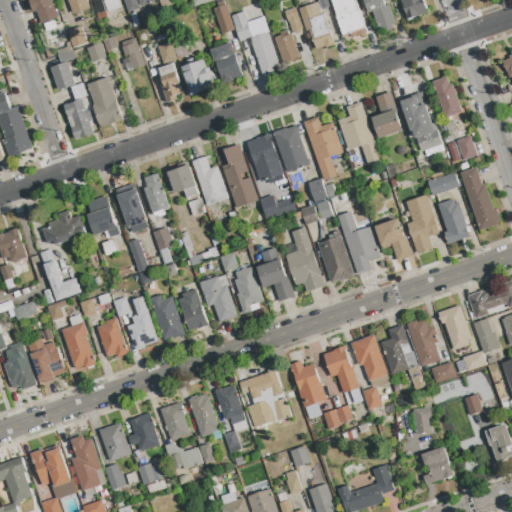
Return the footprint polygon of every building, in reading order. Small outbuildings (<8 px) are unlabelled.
[(53,0),(60,17),(41,24),(37,11),(35,12),(31,0),(53,0)] [(68,0),(87,0),(90,8),(73,14),(68,0)] [(94,0),(91,1),(95,13),(105,10),(105,13),(120,8),(117,0),(94,0)] [(137,0),(140,8),(139,9),(128,13),(123,0),(155,0),(156,1),(140,7),(137,0)] [(317,0),(327,0),(330,6),(321,9),(317,0)] [(351,33),(343,36),(337,17),(337,16),(331,0),(355,0),(367,33),(353,38),(351,33)] [(379,30),(373,12),(369,13),(364,0),(390,0),(384,2),(386,8),(390,6),(396,25),(379,30)] [(408,20),(400,0),(422,0),(427,13),(408,20)] [(222,35),(213,9),(218,8),(217,3),(223,1),(225,5),(234,31),(222,35)] [(327,48),(326,46),(321,48),(320,45),(315,47),(309,30),(307,31),(299,10),(318,3),(322,15),(325,14),(336,45),(327,48)] [(293,33),(289,22),(288,23),(284,12),(295,9),(303,29),(293,33)] [(240,41),(231,17),(244,12),(253,37),(240,41)] [(134,28),(131,17),(136,16),(139,26),(134,28)] [(72,49),(67,32),(82,27),(88,44),(72,49)] [(141,44),(136,33),(144,30),(148,42),(141,44)] [(284,65),(275,38),(281,36),(280,34),(287,31),(288,36),(292,35),(300,58),(292,61),(292,62),(284,65)] [(263,75),(250,39),(268,33),(279,66),(273,68),(274,72),(263,75)] [(107,52),(103,41),(113,37),(117,48),(107,52)] [(178,59),(171,41),(182,37),(188,56),(178,59)] [(134,70),(131,63),(129,63),(127,59),(130,58),(129,55),(125,57),(122,48),(123,48),(122,44),(135,39),(138,48),(139,48),(145,66),(134,70)] [(102,43),(106,58),(93,62),(88,48),(102,43)] [(163,64),(157,47),(171,43),(177,60),(163,64)] [(223,85),(211,51),(231,44),(242,78),(223,85)] [(59,56),(72,52),(70,46),(57,50),(59,56)] [(511,77),(509,78),(507,71),(506,72),(502,62),(510,60),(509,57),(511,55),(511,53),(511,52),(511,51),(511,77)] [(61,63),(59,56),(72,52),(75,59),(61,63)] [(191,96),(182,68),(204,60),(207,69),(209,68),(216,88),(191,96)] [(59,91),(51,69),(68,63),(75,86),(59,91)] [(167,103),(160,82),(163,81),(159,69),(173,65),(182,93),(175,96),(176,100),(167,103)] [(119,112),(122,121),(101,128),(94,107),(95,106),(88,85),(109,78),(120,111),(119,112)] [(445,118),(433,83),(447,78),(449,85),(452,84),(462,113),(445,118)] [(130,81),(132,91),(126,93),(123,82),(130,81)] [(75,100),(71,88),(83,84),(87,96),(75,100)] [(434,130),(439,129),(444,144),(421,152),(414,130),(411,131),(401,101),(413,97),(413,95),(422,92),(434,130)] [(9,158),(3,141),(5,140),(0,125),(0,94),(5,93),(11,109),(17,107),(33,150),(9,158)] [(379,139),(372,119),(381,116),(376,98),(390,93),(402,131),(379,139)] [(76,140),(72,128),(76,127),(72,117),(68,118),(64,106),(77,102),(76,101),(82,99),(87,112),(89,111),(92,120),(89,121),(94,135),(89,136),(76,140)] [(348,152),(338,121),(350,117),(346,108),(361,103),(381,162),(368,166),(361,147),(348,152)] [(323,182),(304,123),(318,118),(321,127),(333,123),(343,153),(330,158),(336,177),(323,182)] [(287,174),(273,134),(287,129),(287,130),(296,127),(310,166),(287,174)] [(260,183),(247,144),(257,140),(256,139),(270,135),(284,179),(270,184),(268,180),(260,183)] [(463,160),(457,142),(471,137),(477,156),(463,160)] [(236,209),(222,167),(230,165),(224,150),(239,145),(258,202),(236,209)] [(207,206),(192,162),(209,156),(210,158),(206,159),(210,169),(217,167),(228,199),(207,206)] [(187,199),(184,191),(175,194),(168,173),(190,166),(197,186),(195,187),(198,195),(187,199)] [(481,231),(461,174),(476,169),(482,186),(485,185),(494,211),(496,210),(500,222),(498,222),(499,225),(481,231)] [(152,215),(143,189),(147,188),(144,179),(158,174),(169,209),(152,215)] [(432,196),(428,183),(455,174),(460,187),(432,196)] [(315,204),(308,184),(321,180),(323,187),(332,184),(336,196),(315,204)] [(129,228),(118,196),(136,190),(147,222),(129,228)] [(274,200),(279,216),(296,210),(290,194),(274,200)] [(267,220),(260,201),(273,196),(274,200),(279,216),(267,220)] [(417,255),(407,224),(413,222),(406,203),(426,196),(439,234),(429,237),(433,249),(417,255)] [(95,236),(88,216),(92,215),(88,204),(106,197),(117,229),(95,236)] [(449,245),(445,233),(448,232),(438,206),(453,201),(455,205),(458,203),(470,238),(449,245)] [(306,226),(301,211),(314,207),(319,221),(306,226)] [(56,246),(55,243),(51,245),(51,242),(47,243),(43,230),(50,228),(49,224),(60,220),(59,216),(69,212),(72,220),(80,217),(86,235),(56,246)] [(294,214),(300,212),(302,218),(296,220),(294,214)] [(338,217),(351,213),(357,231),(370,227),(380,257),(369,261),(372,271),(358,276),(338,217)] [(397,262),(391,244),(382,248),(375,227),(398,220),(404,238),(406,238),(412,257),(397,262)] [(163,265),(153,233),(167,228),(173,246),(168,248),(172,262),(163,265)] [(307,293),(304,284),(296,287),(286,257),(288,256),(285,246),(295,243),(292,233),(305,228),(325,287),(307,293)] [(12,263),(10,258),(3,260),(0,251),(0,235),(3,234),(4,235),(10,233),(9,232),(17,229),(27,258),(12,263)] [(331,284),(318,244),(335,239),(333,233),(339,231),(354,277),(340,282),(340,281),(331,284)] [(185,249),(180,234),(187,232),(192,246),(185,249)] [(106,257),(101,244),(114,240),(118,253),(106,257)] [(139,273),(129,243),(138,240),(149,270),(139,273)] [(208,250),(218,246),(221,255),(211,258),(208,250)] [(287,281),(289,280),(295,297),(280,302),(274,286),(264,289),(257,268),(265,266),(261,253),(276,248),(287,281)] [(57,301),(40,254),(51,250),(63,284),(75,279),(80,293),(57,301)] [(191,266),(187,254),(194,252),(195,257),(209,252),(211,260),(191,266)] [(224,272),(220,259),(233,254),(238,268),(224,272)] [(7,290),(0,268),(9,265),(14,278),(10,280),(13,288),(7,290)] [(169,278),(166,267),(173,265),(177,275),(169,278)] [(244,315),(237,296),(240,295),(235,281),(238,280),(236,274),(242,272),(241,271),(246,269),(247,270),(252,268),(263,302),(258,304),(260,309),(244,315)] [(142,285),(139,274),(153,270),(156,280),(142,285)] [(227,288),(237,317),(220,323),(213,305),(208,307),(199,284),(218,277),(218,278),(225,276),(229,287),(227,288)] [(476,320),(468,297),(487,290),(488,293),(501,289),(500,286),(511,281),(511,307),(509,309),(507,304),(488,311),(489,315),(476,320)] [(49,290),(53,303),(48,304),(44,292),(49,290)] [(189,331),(178,301),(183,299),(182,295),(196,290),(208,326),(198,330),(198,329),(189,331)] [(85,318),(80,304),(108,294),(113,309),(85,318)] [(164,341),(150,300),(161,296),(162,301),(172,298),(185,335),(173,339),(173,338),(164,341)] [(118,318),(113,302),(125,298),(130,314),(118,318)] [(136,352),(127,327),(134,325),(132,318),(134,317),(138,315),(133,301),(142,298),(157,342),(144,346),(145,349),(136,352)] [(0,302),(11,299),(14,308),(0,312),(0,302)] [(52,322),(47,307),(66,301),(68,306),(60,309),(64,318),(52,322)] [(33,302),(37,314),(17,321),(13,309),(33,302)] [(454,351),(445,323),(442,324),(438,314),(460,306),(471,340),(467,341),(469,346),(454,351)] [(85,369),(84,367),(76,369),(75,367),(74,367),(61,330),(72,326),(69,318),(80,314),(88,336),(86,336),(96,365),(85,369)] [(511,345),(511,346),(502,320),(505,319),(504,318),(511,315),(511,345)] [(117,358),(116,355),(108,358),(107,355),(106,355),(97,328),(106,325),(106,323),(116,319),(128,354),(117,358)] [(422,367),(407,325),(417,321),(418,323),(425,320),(429,330),(433,328),(438,343),(435,344),(440,361),(422,367)] [(484,354),(474,324),(487,320),(493,335),(495,335),(499,349),(484,354)] [(417,392),(413,381),(412,381),(408,370),(392,376),(381,344),(392,340),(389,331),(402,326),(411,352),(413,351),(426,388),(417,392)] [(41,385),(31,355),(27,344),(43,338),(41,332),(49,330),(55,348),(57,348),(66,373),(54,377),(55,380),(41,385)] [(379,379),(369,382),(363,365),(359,367),(352,344),(364,340),(363,340),(374,336),(388,376),(386,376),(388,382),(381,385),(379,379)] [(359,389),(358,389),(362,401),(349,405),(345,394),(343,394),(337,376),(331,378),(324,355),(334,352),(334,351),(345,347),(359,389)] [(468,372),(463,359),(482,352),(486,365),(468,372)] [(22,391),(21,387),(14,389),(12,385),(11,385),(4,365),(18,360),(18,362),(27,359),(37,386),(22,391)] [(511,394),(502,364),(511,360),(511,394)] [(309,420),(305,407),(304,408),(298,391),(299,391),(294,374),(293,375),(290,366),(301,362),(303,368),(313,365),(320,384),(321,384),(326,401),(318,404),(322,416),(309,420)] [(436,383),(432,369),(452,363),(456,377),(436,383)] [(254,428),(247,408),(255,406),(250,392),(243,394),(240,383),(275,371),(283,394),(276,396),(278,401),(284,399),(291,417),(277,422),(277,420),(254,428)] [(499,401),(494,386),(501,384),(506,399),(499,401)] [(230,419),(225,421),(215,392),(216,392),(217,390),(220,389),(222,390),(233,386),(233,388),(234,387),(243,414),(243,415),(247,427),(234,431),(230,419)] [(382,404),(382,405),(369,410),(362,392),(376,387),(376,389),(382,387),(387,394),(387,402),(382,404)] [(470,416),(465,399),(481,394),(484,402),(479,403),(482,412),(470,416)] [(202,438),(189,400),(206,395),(208,398),(209,398),(219,428),(218,429),(221,438),(214,440),(212,434),(202,438)] [(171,441),(161,410),(180,403),(185,416),(184,417),(190,435),(171,441)] [(417,435),(414,411),(424,409),(424,405),(430,404),(432,419),(430,419),(431,433),(417,435)] [(341,424),(336,410),(349,406),(353,420),(341,424)] [(328,430),(323,415),(336,411),(341,426),(328,430)] [(141,452),(138,444),(131,446),(128,438),(135,436),(130,421),(150,414),(154,427),(153,427),(159,445),(141,452)] [(110,462),(100,431),(120,424),(131,455),(110,462)] [(497,464),(491,446),(490,446),(485,432),(505,425),(511,446),(511,457),(507,459),(507,460),(497,464)] [(230,454),(224,436),(235,432),(241,450),(230,454)] [(83,492),(72,460),(77,459),(71,441),(83,437),(84,442),(91,440),(101,469),(96,471),(101,485),(83,492)] [(184,471),(183,467),(173,470),(165,447),(175,443),(177,449),(183,451),(183,453),(197,448),(203,465),(184,471)] [(204,464),(199,448),(209,445),(214,460),(204,464)] [(43,511),(41,504),(56,499),(51,484),(43,486),(35,464),(34,464),(31,455),(43,451),(43,452),(59,446),(71,479),(72,478),(77,494),(57,500),(61,511),(43,511)] [(295,468),(290,452),(305,447),(310,463),(295,468)] [(427,486),(424,477),(429,475),(422,455),(443,448),(453,476),(427,486)] [(242,457),(244,464),(237,466),(235,459),(242,457)] [(0,511),(0,509),(14,505),(6,480),(0,481),(0,465),(21,458),(26,473),(24,473),(32,497),(23,500),(24,502),(19,504),(20,507),(16,508),(17,511),(0,511)] [(144,485),(138,468),(150,464),(151,466),(158,464),(162,475),(155,478),(156,481),(144,485)] [(112,491),(105,469),(116,465),(119,472),(121,472),(126,486),(112,491)] [(378,485),(373,471),(385,466),(394,492),(382,496),(384,502),(384,503),(355,511),(345,511),(338,490),(348,486),(351,494),(378,485)] [(291,496),(286,482),(288,481),(286,475),(294,472),(302,492),(291,496)] [(134,473),(138,483),(130,486),(127,475),(134,473)] [(205,491),(202,483),(209,481),(211,489),(205,491)] [(251,511),(247,498),(249,497),(246,488),(257,484),(260,493),(270,490),(277,511),(251,511)] [(316,511),(309,491),(327,485),(335,511),(316,511)] [(234,492),(237,501),(243,499),(247,511),(222,511),(221,507),(224,506),(221,497),(234,492)] [(84,511),(83,507),(101,501),(105,511),(84,511)] [(281,511),(279,504),(288,501),(292,511),(299,511),(303,511),(281,511)]
